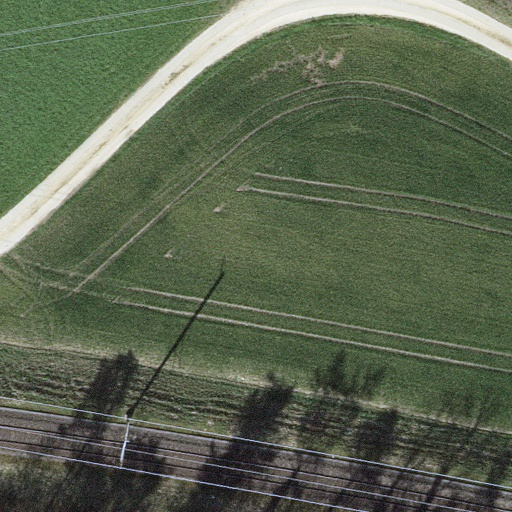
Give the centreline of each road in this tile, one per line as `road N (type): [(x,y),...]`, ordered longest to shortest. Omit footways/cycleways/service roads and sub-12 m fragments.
road 1 (track): [(0,239),(259,12),(359,0)]
road 2 (track): [(403,0),(511,51)]
